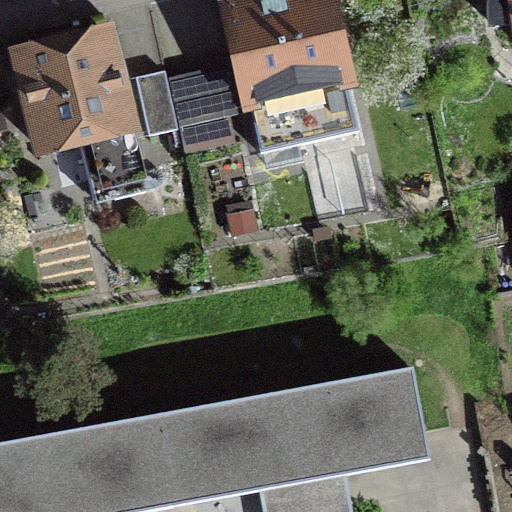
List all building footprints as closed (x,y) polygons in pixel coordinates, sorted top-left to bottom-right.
[(338,0),(225,0),(216,2),(230,65),(168,78),(185,156),(237,145),(231,118),(242,115),(243,122),(253,120),(261,156),(357,135),(349,97),(359,95),(338,0)] [(510,33),(511,50),(511,0),(484,0),(489,36),(510,33)] [(147,186),(110,30),(63,42),(19,52),(42,150),(82,140),(95,199),(147,186)] [(149,137),(178,131),(165,73),(137,79),(149,137)] [(0,511),(154,511),(430,462),(415,373),(0,446),(0,511)]
